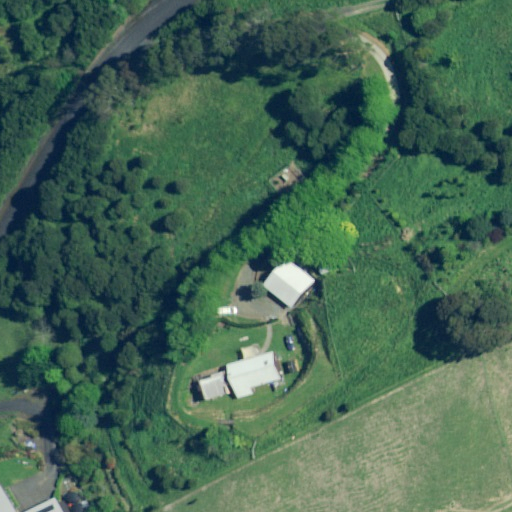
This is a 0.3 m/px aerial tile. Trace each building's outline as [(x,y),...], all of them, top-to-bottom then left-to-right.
[(284,262),(279,260),(270,279),(276,282),(284,262)] [(330,260),(319,265),(324,276),(335,271),(330,260)] [(301,278),(291,273),(286,283),(283,291),(293,295),(295,288),(301,278)] [(233,369),(238,385),(242,398),(256,394),(254,388),(283,380),(274,353),(232,365),(233,369)] [(205,386),(211,404),(230,398),(228,391),(236,389),(231,373),(215,378),(216,381),(205,384),(205,386)] [(29,511),(19,511),(6,486),(0,489),(0,511),(64,511),(57,498),(29,511)]
